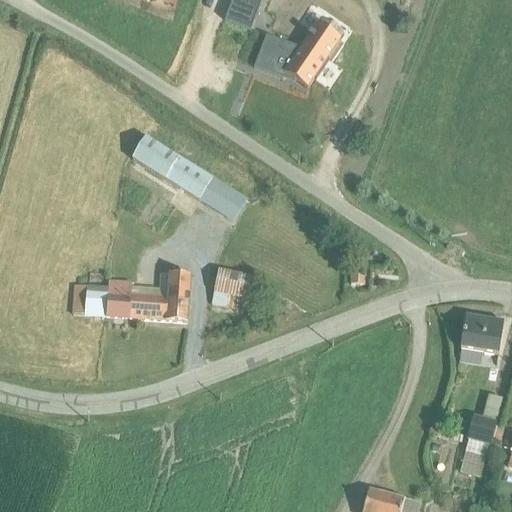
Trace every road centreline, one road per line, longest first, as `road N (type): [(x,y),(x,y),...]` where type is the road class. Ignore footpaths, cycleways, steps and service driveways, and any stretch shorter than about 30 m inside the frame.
road 1 (unclassified): [(451,293),(212,121),(3,0)]
road 2 (unclassified): [(0,393),(63,409),(121,408),(451,293)]
